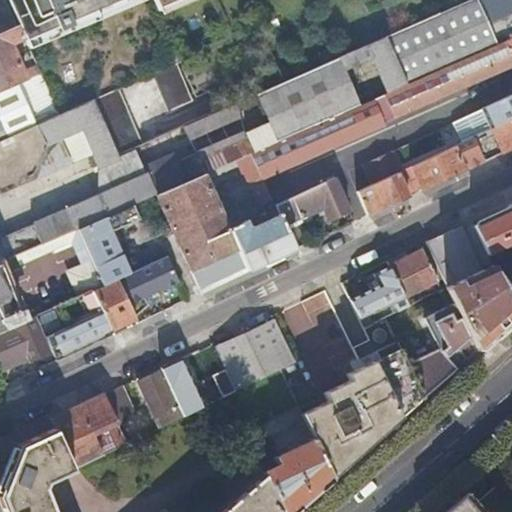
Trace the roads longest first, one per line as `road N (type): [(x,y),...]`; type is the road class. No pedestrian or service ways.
road 1 (residential): [(511,173),(0,413)]
road 2 (tertiary): [(372,511),(511,390)]
